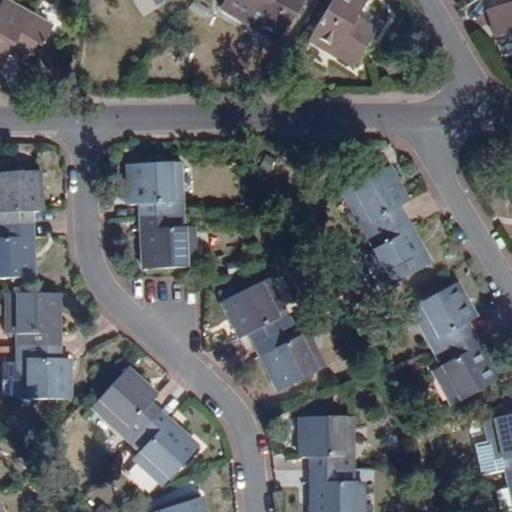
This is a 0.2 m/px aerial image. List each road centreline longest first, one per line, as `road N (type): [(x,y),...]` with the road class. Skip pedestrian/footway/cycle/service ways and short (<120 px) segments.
road 1 (residential): [(85,116),(85,232),(98,281),(237,416),(255,466),(259,511)]
road 2 (residential): [(420,114),(85,116)]
road 3 (residential): [(511,290),(420,114)]
road 4 (residential): [(483,114),(428,0)]
